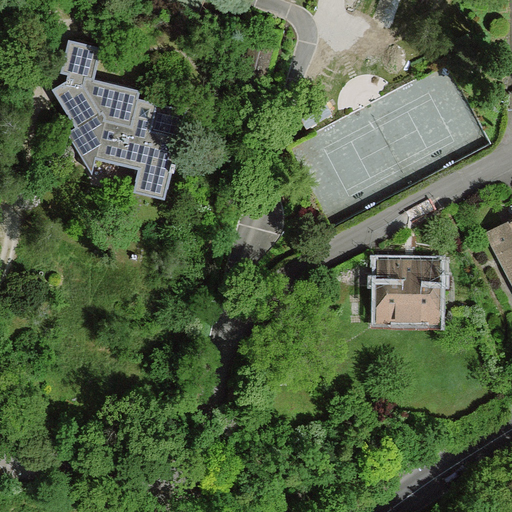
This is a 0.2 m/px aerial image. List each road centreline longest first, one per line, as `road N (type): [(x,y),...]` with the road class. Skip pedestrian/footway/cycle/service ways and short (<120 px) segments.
road 1 (residential): [(0,456),(68,457),(172,480),(185,475),(204,445),(217,354),(261,296),(316,258),(511,156)]
road 2 (secondary): [(389,511),(511,425)]
